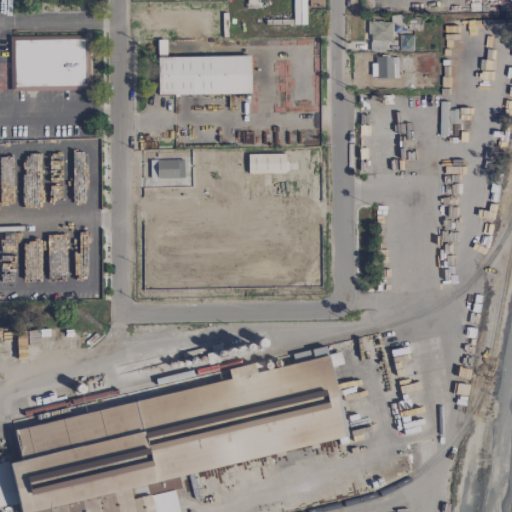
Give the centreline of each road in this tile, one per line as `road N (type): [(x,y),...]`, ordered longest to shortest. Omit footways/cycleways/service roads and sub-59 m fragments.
road 1 (residential): [(118,0),(121,315)]
road 2 (residential): [(338,0),(343,313)]
road 3 (residential): [(343,313),(121,315)]
